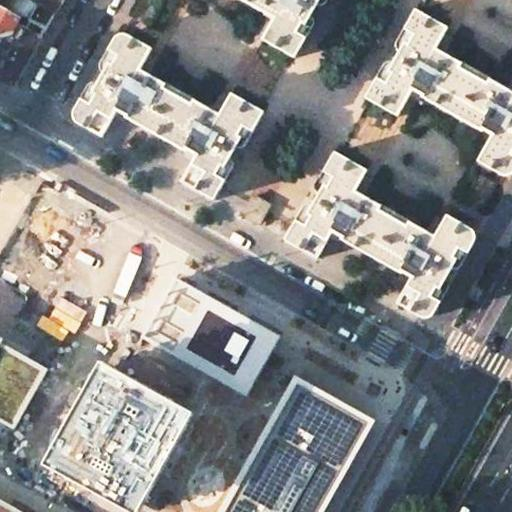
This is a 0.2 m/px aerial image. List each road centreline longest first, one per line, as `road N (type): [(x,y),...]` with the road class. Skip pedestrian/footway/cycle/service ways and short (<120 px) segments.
road 1 (tertiary): [(473,398),(15,138)]
road 2 (residential): [(95,0),(15,138)]
road 3 (tertiary): [(473,398),(410,511)]
